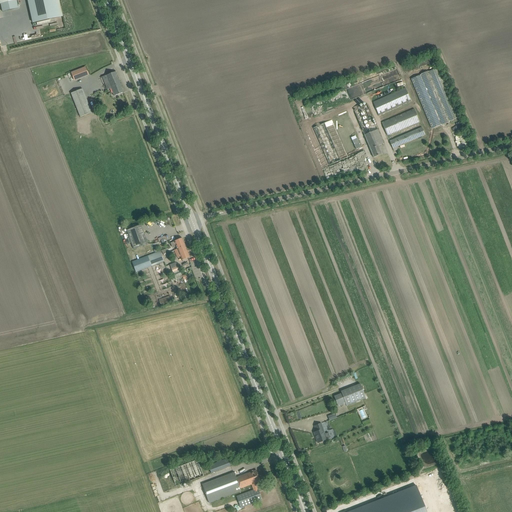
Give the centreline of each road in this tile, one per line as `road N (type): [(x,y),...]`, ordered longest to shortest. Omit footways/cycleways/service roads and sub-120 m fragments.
road 1 (unclassified): [(200,217),(511,145)]
road 2 (unclassified): [(315,511),(200,217)]
road 3 (primary): [(305,511),(192,221)]
road 4 (unclassified): [(295,511),(184,226)]
road 5 (unclassified): [(184,226),(96,0)]
road 6 (primary): [(192,221),(106,0)]
road 7 (unclassified): [(200,217),(116,0)]
